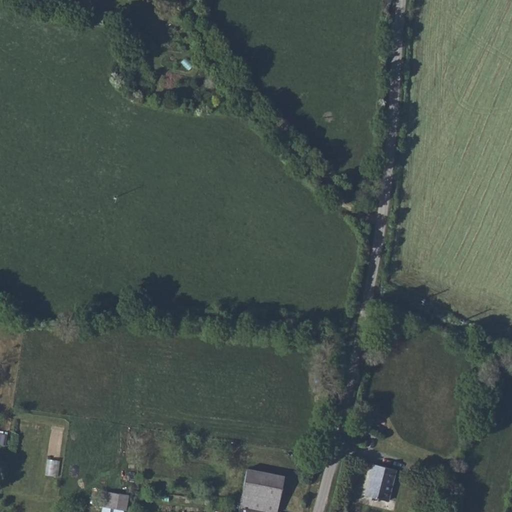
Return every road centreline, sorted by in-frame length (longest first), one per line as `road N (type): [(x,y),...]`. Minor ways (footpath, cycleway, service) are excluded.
road 1 (unclassified): [(189,0),(213,53),(248,101),(355,212),(381,221)]
road 2 (unclassified): [(317,511),(381,221)]
road 3 (unclassified): [(381,221),(399,0)]
